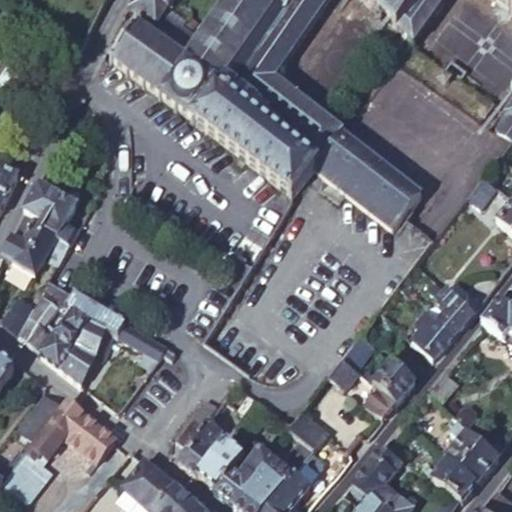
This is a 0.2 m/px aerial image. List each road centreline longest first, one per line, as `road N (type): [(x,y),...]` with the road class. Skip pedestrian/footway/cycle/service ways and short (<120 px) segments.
road 1 (residential): [(321,511),(511,289)]
road 2 (residential): [(124,0),(0,246)]
road 3 (tertiary): [(212,511),(0,342)]
